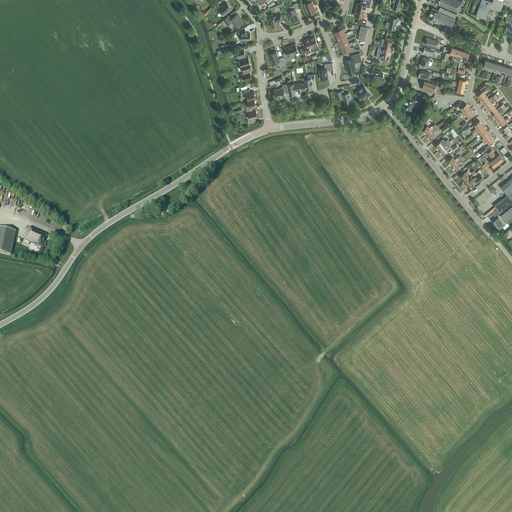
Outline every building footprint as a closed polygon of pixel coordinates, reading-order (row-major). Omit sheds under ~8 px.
[(307,0),(308,3),(305,4),(309,14),(316,12),(313,5),(315,4),(318,3),(320,2),(319,0),(307,0)] [(363,0),(362,4),(357,3),(355,9),(365,11),(366,7),(369,8),(370,4),(371,0),(370,0),(363,0)] [(399,10),(402,0),(395,0),(393,0),(392,2),(395,3),(393,8),(399,10)] [(436,0),(436,1),(436,2),(440,3),(440,4),(440,3),(443,5),(444,5),(447,6),(447,7),(447,6),(450,8),(451,8),(458,11),(460,7),(461,5),(461,4),(462,1),(460,0),(436,0)] [(504,2),(499,0),(492,0),(492,2),(486,0),(481,0),(476,16),(486,19),(490,7),(501,11),(504,2)] [(232,9),(227,2),(221,7),(218,3),(211,8),(216,14),(220,11),(224,15),(223,15),(232,9)] [(299,8),(297,3),(293,4),(294,5),(289,7),(290,10),(287,11),(291,21),(299,18),(295,9),(299,8)] [(454,13),(440,7),(439,10),(437,14),(440,15),(438,20),(440,21),(452,26),(455,19),(453,18),(454,13)] [(439,10),(433,8),(431,12),(430,14),(428,18),(434,21),(434,20),(440,23),(440,21),(438,20),(440,15),(437,14),(439,10)] [(365,11),(355,9),(354,15),(360,16),(359,19),(358,19),(357,24),(365,25),(367,21),(363,20),(363,17),(365,11)] [(278,21),(283,20),(281,14),(276,16),(276,15),(269,18),(273,27),(280,25),(278,21)] [(237,28),(243,23),(237,15),(232,18),(230,15),(224,20),(228,25),(232,22),(237,28)] [(397,19),(391,17),(390,20),(390,22),(387,21),(386,22),(385,26),(386,28),(389,28),(395,30),(397,19)] [(239,33),(237,34),(241,43),(247,43),(247,40),(250,40),(250,33),(247,33),(246,31),(245,28),(238,31),(239,33)] [(334,32),(336,38),(345,34),(345,33),(344,31),(347,30),(346,28),(343,29),(334,32)] [(345,34),(336,38),(339,43),(347,39),(346,35),(348,34),(348,32),(345,33),(345,34)] [(315,51),(320,49),(319,48),(322,47),(320,42),(317,43),(315,36),(310,38),(311,43),(313,47),(315,51)] [(382,38),(380,45),(384,46),(383,48),(390,50),(393,38),(386,37),(385,39),(382,38)] [(437,47),(439,41),(426,37),(424,43),(426,44),(426,46),(437,49),(437,47)] [(303,46),(307,54),(311,52),(315,51),(313,47),(311,43),(310,38),(304,40),(306,45),(303,46)] [(347,39),(339,43),(341,48),(349,45),(350,45),(352,44),(352,42),(349,43),(347,39)] [(290,46),(295,58),(297,57),(296,54),(299,53),(295,44),(290,46)] [(351,48),(350,45),(349,45),(341,48),(343,54),(352,50),(354,49),(353,47),(351,48)] [(295,58),(290,46),(285,48),(287,54),(284,55),(286,61),(289,59),(290,60),(295,58)] [(379,47),(377,57),(381,58),(381,60),(388,61),(390,50),(383,48),(379,47)] [(430,49),(424,47),(423,53),(433,56),(434,51),(441,53),(441,51),(435,49),(430,48),(430,49)] [(453,57),(455,58),(458,49),(452,47),(450,53),(453,54),(452,57),(453,57)] [(241,66),(250,63),(248,57),(245,58),(245,55),(243,49),(236,51),(238,58),(239,57),(240,59),(239,60),(241,66)] [(458,49),(455,58),(457,59),(458,56),(461,57),(464,51),(458,49)] [(279,59),(276,51),(269,54),(273,64),(278,62),(280,67),(286,64),(283,58),(279,59)] [(360,54),(360,53),(351,56),(352,59),(345,61),(348,71),(356,69),(354,63),(362,61),(360,54)] [(422,61),(420,65),(427,67),(428,65),(431,65),(432,62),(429,61),(430,59),(423,57),(422,61)] [(487,72),(488,72),(489,69),(491,62),(485,60),(483,67),(487,68),(485,72),(483,71),(481,77),(485,78),(487,72)] [(252,69),(250,63),(241,66),(243,72),(244,74),(242,75),(244,81),(252,79),(250,72),(249,73),(249,70),(252,69)] [(325,68),(319,69),(320,79),(328,78),(327,71),(333,70),(332,63),(324,64),(325,68)] [(279,68),(281,73),(289,69),(286,65),(279,68)] [(382,79),(383,73),(379,73),(379,71),(369,69),(369,72),(375,74),(374,77),(382,79)] [(430,73),(421,70),(420,71),(418,76),(428,79),(428,78),(429,79),(430,78),(430,76),(429,75),(430,73)] [(307,90),(307,89),(313,88),(311,81),(315,80),(314,74),(308,75),(308,79),(305,79),(305,82),(307,89),(307,90)] [(439,84),(424,80),(422,89),(436,94),(436,93),(440,94),(442,85),(439,84)] [(295,91),(307,89),(305,82),(293,84),(295,91)] [(295,94),(295,91),(293,84),(288,85),(287,84),(282,85),(283,88),(284,93),(289,92),(289,95),(295,94)] [(465,86),(455,84),(455,86),(458,87),(457,91),(463,92),(465,86)] [(364,86),(356,92),(361,99),(367,95),(367,96),(371,94),(364,86)] [(285,95),(284,93),(283,88),(273,90),(275,97),(279,96),(279,97),(282,97),(282,96),(285,95)] [(248,100),(254,99),(256,99),(254,91),(250,92),(249,89),(243,90),(245,97),(247,97),(248,100)] [(481,100),(486,96),(484,93),(487,91),(486,89),(482,91),(477,95),(481,100)] [(352,102),(349,93),(345,94),(344,92),(343,91),(341,92),(341,91),(335,93),(337,99),(340,98),(343,97),(345,104),(352,102)] [(488,99),(486,96),(481,100),(485,105),(497,96),(496,93),(492,96),(488,99)] [(417,100),(408,96),(406,100),(405,102),(403,107),(411,111),(415,102),(417,100)] [(497,96),(485,105),(489,110),(494,106),(492,103),(499,98),(497,96)] [(253,111),(252,107),(256,106),(254,99),(248,100),(247,101),(248,104),(245,105),(247,112),(248,112),(253,111)] [(462,114),(470,109),(466,104),(461,108),(463,111),(461,112),(460,111),(456,114),(458,116),(459,117),(462,114)] [(489,110),(493,115),(505,106),(504,104),(500,107),(497,109),(494,106),(489,110)] [(505,106),(493,115),(497,120),(502,116),(500,114),(503,111),(507,108),(505,106)] [(470,109),(462,114),(464,116),(466,114),(469,117),(474,113),(470,109)] [(256,110),(253,111),(248,112),(249,115),(247,116),(249,123),(255,122),(254,118),(257,118),(256,110)] [(505,119),(502,116),(497,120),(501,126),(506,122),(506,121),(510,119),(508,117),(505,119)] [(473,133),(476,131),(483,125),(479,121),(474,125),(477,128),(474,130),(472,131),(473,133)] [(427,126),(422,130),(426,135),(431,130),(434,128),(437,126),(435,123),(432,125),(429,128),(427,126)] [(447,124),(441,129),(444,132),(446,131),(450,128),(447,124)] [(479,131),(482,134),(487,130),(483,125),(476,131),(477,133),(479,131)] [(431,130),(426,135),(429,139),(435,135),(433,133),(436,130),(439,128),(437,126),(434,128),(431,130)] [(483,141),(491,135),(487,130),(482,134),(484,137),(482,139),(483,141)] [(495,140),(491,135),(483,141),(485,143),(487,141),(490,144),(495,140)] [(440,141),(434,146),(438,150),(444,146),(447,143),(449,141),(447,139),(445,141),(443,138),(440,141)] [(444,146),(438,150),(442,155),(448,151),(446,149),(450,146),(449,146),(451,144),(449,141),(447,143),(444,146)] [(489,152),(499,163),(503,159),(499,154),(496,157),(495,156),(496,155),(492,150),(489,152)] [(494,167),(499,163),(489,152),(487,153),(492,159),(492,158),(493,159),(490,162),(494,167)] [(453,157),(447,161),(451,166),(456,162),(459,159),(462,157),(460,155),(458,157),(454,159),(453,157)] [(456,162),(451,166),(455,171),(460,166),(458,164),(461,161),(464,159),(462,157),(459,159),(456,162)] [(490,169),(485,163),(481,166),(486,172),(490,169)] [(464,182),(469,178),(468,176),(468,175),(467,173),(466,174),(465,173),(459,177),(464,182)] [(471,177),(469,178),(464,182),(468,188),(473,183),(473,182),(475,180),(477,183),(483,178),(481,175),(477,179),(475,177),(473,179),(471,177)] [(511,178),(501,187),(507,195),(494,206),(496,209),(497,209),(506,220),(511,215),(511,178)] [(485,191),(490,197),(495,193),(490,187),(485,191)] [(506,220),(497,209),(496,209),(494,211),(495,212),(493,214),(496,219),(493,221),(497,225),(496,226),(498,228),(498,227),(499,228),(504,224),(505,224),(507,222),(506,220)] [(30,227),(26,236),(25,240),(34,244),(34,245),(36,246),(41,247),(47,234),(30,227)] [(16,232),(0,228),(0,253),(10,256),(16,232)]
